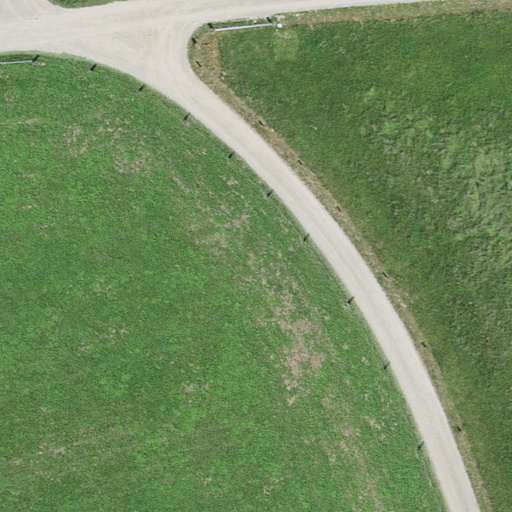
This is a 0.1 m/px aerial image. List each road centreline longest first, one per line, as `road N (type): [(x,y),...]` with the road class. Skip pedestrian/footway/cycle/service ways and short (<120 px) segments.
road 1 (track): [(464,511),(417,381),(356,273),(263,156),(156,62),(135,20)]
road 2 (track): [(285,0),(135,20)]
road 3 (track): [(135,20),(0,31)]
